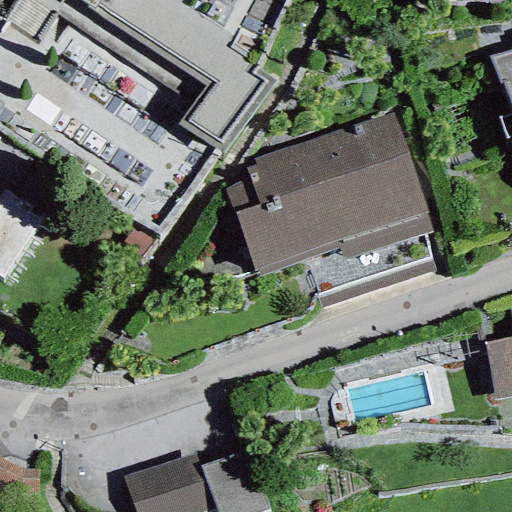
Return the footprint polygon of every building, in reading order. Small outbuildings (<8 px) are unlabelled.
[(76,0),(216,94),(189,135),(222,159),(271,88),(256,77),(138,0),(76,0)] [(511,49),(489,57),(498,83),(503,81),(511,106),(511,49)] [(391,112),(254,160),(256,166),(245,169),(249,181),(225,189),(256,278),(339,249),(344,262),(433,231),(391,112)] [(35,164),(0,141),(0,194),(9,200),(35,164)] [(0,274),(37,219),(9,200),(0,194),(0,274)] [(511,308),(508,309),(511,330),(511,339),(484,345),(494,400),(511,396),(511,308)] [(247,450),(199,468),(214,507),(215,511),(265,511),(270,510),(247,450)] [(194,453),(123,479),(134,511),(200,511),(214,507),(199,468),(194,453)]
